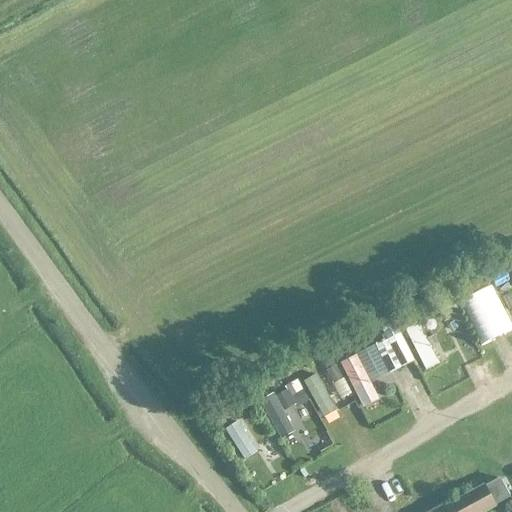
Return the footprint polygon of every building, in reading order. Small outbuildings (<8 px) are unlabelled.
[(500,325),(494,294),(510,291),(508,281),(473,287),(480,329),(500,325)] [(432,358),(449,352),(439,321),(422,327),(432,358)] [(373,340),(381,358),(394,352),(398,363),(424,352),(411,323),(373,340)] [(368,344),(351,352),(373,397),(389,389),(368,344)] [(478,355),(487,373),(503,365),(494,348),(478,355)] [(335,369),(319,378),(345,426),(360,417),(335,369)] [(417,392),(427,387),(419,371),(409,376),(417,392)] [(485,485),(445,507),(445,508),(438,511),(486,511),(497,506),(497,505),(511,497),(500,478),(485,486),(485,485)]
